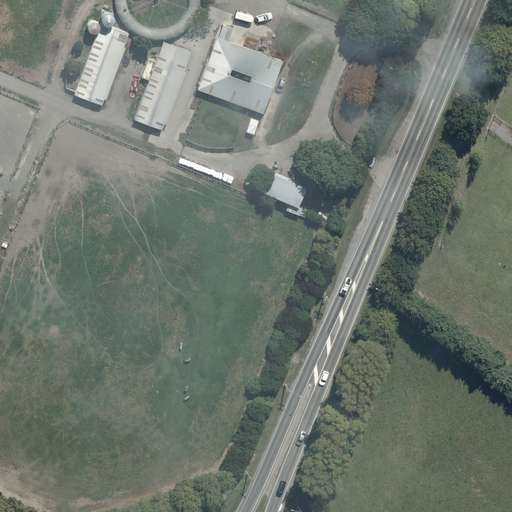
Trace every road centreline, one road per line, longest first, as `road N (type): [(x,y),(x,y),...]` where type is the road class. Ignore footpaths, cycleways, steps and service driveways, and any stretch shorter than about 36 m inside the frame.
road 1 (secondary): [(475,0),(334,333)]
road 2 (track): [(0,78),(211,161),(248,160),(321,134)]
road 3 (secondary): [(246,511),(301,384),(334,333)]
road 4 (secondary): [(334,333),(271,511)]
